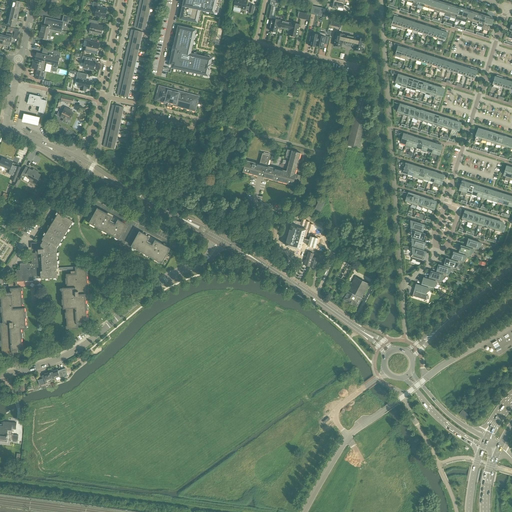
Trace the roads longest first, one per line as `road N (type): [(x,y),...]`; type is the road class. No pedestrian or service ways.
road 1 (unclassified): [(314,298),(339,243),(326,187),(357,69),(258,42),(265,0)]
road 2 (residential): [(9,373),(78,349),(165,275),(207,259),(221,240)]
road 3 (residential): [(444,206),(506,6)]
road 4 (tertiary): [(409,354),(511,266)]
road 5 (residential): [(73,174),(0,285)]
